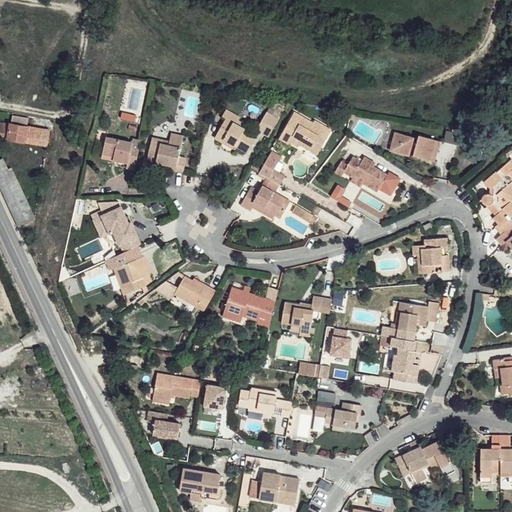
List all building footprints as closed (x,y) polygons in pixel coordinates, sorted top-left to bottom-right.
[(225,142),(244,153),(246,154),(256,136),(236,123),(238,118),(225,110),(221,117),(225,119),(222,125),(225,127),(223,129),(220,127),(213,139),(223,146),(225,142)] [(324,137),(328,129),(317,123),(316,125),(295,114),(282,136),(292,141),(291,143),(302,149),(303,147),(306,142),(322,152),(329,139),(324,137)] [(11,125),(0,122),(0,138),(48,147),(51,131),(26,127),(28,118),(14,115),(11,125)] [(269,139),(278,121),(266,115),(257,132),(269,139)] [(183,148),(187,129),(175,126),(174,131),(173,135),(165,134),(166,130),(155,128),(150,152),(166,155),(167,152),(173,153),(172,157),(171,161),(187,164),(190,150),(183,148)] [(334,132),(328,129),(324,137),(329,139),(334,132)] [(289,146),(291,143),(292,141),(282,136),(279,140),(289,146)] [(135,173),(140,152),(130,149),(131,145),(104,139),(101,156),(113,158),(112,163),(127,166),(125,172),(135,173)] [(425,157),(427,143),(405,139),(402,155),(407,155),(407,161),(423,164),(424,162),(425,157)] [(453,144),(431,140),(430,143),(428,158),(427,162),(449,166),(453,144)] [(242,157),(244,153),(225,142),(223,146),(242,157)] [(320,156),(322,152),(306,142),(303,147),(320,156)] [(270,157),(280,163),(283,157),(273,151),(270,157)] [(361,185),(375,194),(376,191),(378,188),(388,197),(399,181),(387,173),(386,176),(372,167),(374,164),(362,155),(359,161),(350,155),(345,164),(337,159),(330,171),(337,175),(340,172),(349,177),(351,174),(362,181),(361,185)] [(276,170),(280,163),(270,157),(260,173),(281,186),(286,176),(276,170)] [(3,159),(0,160),(0,186),(13,214),(22,234),(33,229),(35,217),(12,169),(9,170),(3,159)] [(511,161),(511,160),(484,184),(489,189),(492,187),(493,194),(489,194),(486,197),(485,203),(488,206),(490,207),(491,206),(498,215),(492,220),(496,226),(494,228),(501,236),(511,226),(511,208),(511,207),(506,201),(511,196),(511,189),(508,185),(511,181),(511,161)] [(358,189),(361,185),(362,181),(351,174),(349,177),(346,182),(358,189)] [(339,187),(332,198),(350,209),(352,204),(342,198),(346,191),(339,187)] [(256,205),(280,220),(291,227),(301,210),(264,188),(261,194),(252,189),(242,207),(253,214),(254,211),(253,210),(256,205)] [(378,188),(376,191),(388,198),(388,197),(378,188)] [(139,236),(143,235),(136,221),(133,222),(131,217),(125,205),(104,215),(113,234),(118,232),(128,252),(139,247),(143,245),(139,236)] [(277,225),(280,220),(256,205),(253,210),(254,211),(277,225)] [(430,222),(423,225),(426,231),(433,228),(430,222)] [(511,226),(501,236),(494,242),(500,249),(502,247),(506,244),(511,250),(511,226)] [(421,255),(423,275),(434,274),(433,266),(439,265),(439,273),(449,273),(447,255),(441,255),(440,248),(446,248),(445,238),(422,239),(422,244),(411,245),(411,255),(416,255),(421,255)] [(511,258),(511,250),(506,244),(502,247),(511,258)] [(144,258),(139,247),(128,252),(121,255),(106,261),(111,272),(115,270),(127,295),(149,285),(146,278),(138,261),(143,259),(144,258)] [(151,275),(143,259),(138,261),(146,278),(151,275)] [(206,311),(218,290),(205,282),(203,285),(194,279),(187,274),(175,291),(206,311)] [(203,285),(205,282),(196,276),(194,279),(203,285)] [(176,282),(171,279),(164,283),(172,289),(176,282)] [(151,288),(149,285),(127,295),(130,303),(151,288)] [(269,288),(266,298),(276,301),(279,290),(269,288)] [(271,320),(276,301),(232,290),(225,314),(243,319),(252,321),(261,323),(262,318),(271,320)] [(331,315),(333,301),(314,297),(313,306),(306,305),(304,310),(299,309),(300,306),(286,303),(282,325),(291,326),(300,328),(299,332),(309,334),(312,320),(313,312),(323,314),(331,315)] [(413,342),(416,325),(417,320),(426,322),(426,320),(436,321),(439,303),(429,301),(428,307),(400,301),(398,312),(400,313),(397,330),(396,339),(413,342)] [(322,322),(323,314),(313,312),(312,320),(322,322)] [(241,324),(243,319),(225,314),(224,319),(241,324)] [(261,323),(260,326),(270,328),(271,320),(262,318),(261,323)] [(336,329),(331,356),(350,359),(353,340),(348,339),(349,331),(336,329)] [(413,351),(415,342),(413,342),(396,339),(391,338),(375,336),(374,344),(397,348),(396,353),(393,353),(390,370),(393,371),(392,378),(415,382),(418,366),(412,365),(413,359),(415,359),(415,358),(416,351),(413,351)] [(385,370),(390,370),(393,353),(388,352),(385,370)] [(511,362),(503,363),(503,359),(492,360),(493,371),(499,370),(500,386),(497,386),(498,395),(508,394),(509,397),(511,396),(511,362)] [(320,378),(329,379),(331,364),(323,362),(322,366),(320,378)] [(154,399),(171,402),(172,396),(190,399),(192,380),(158,374),(154,399)] [(201,381),(192,380),(190,397),(198,398),(201,381)] [(329,401),(335,402),(338,387),(320,384),(318,400),(329,402),(329,401)] [(227,388),(209,386),(205,407),(224,410),(227,388)] [(290,417),(293,401),(276,398),(277,391),(251,386),(250,390),(241,389),(238,405),(248,407),(263,409),(263,413),(274,414),(275,406),(283,407),(281,416),(290,417)] [(359,406),(362,407),(364,399),(344,396),(343,403),(335,402),(329,401),(329,402),(327,411),(336,413),(335,418),(347,419),(356,421),(358,414),(359,406)] [(169,414),(150,411),(148,422),(156,423),(154,434),(179,439),(181,424),(167,421),(169,414)] [(346,427),(347,419),(335,418),(334,425),(346,427)] [(479,432),(470,426),(470,432),(476,437),(479,432)] [(447,433),(445,428),(437,432),(441,440),(423,448),(431,465),(433,471),(441,467),(445,475),(455,470),(445,450),(453,446),(447,433)] [(502,472),(502,435),(493,435),(493,448),(482,448),(482,482),(493,482),(493,472),(502,472)] [(511,448),(511,445),(511,435),(502,435),(502,472),(501,475),(511,475),(511,482),(511,448)] [(424,469),(431,465),(423,448),(418,439),(409,443),(413,449),(396,458),(404,475),(411,472),(417,483),(427,478),(424,469)] [(192,488),(217,492),(220,474),(183,468),(179,489),(192,491),(192,488)] [(285,499),(296,501),(299,480),(285,478),(285,475),(263,472),(259,499),(275,502),(283,504),(285,499)] [(216,499),(217,492),(192,488),(192,491),(191,491),(189,499),(200,501),(200,497),(216,499)]
